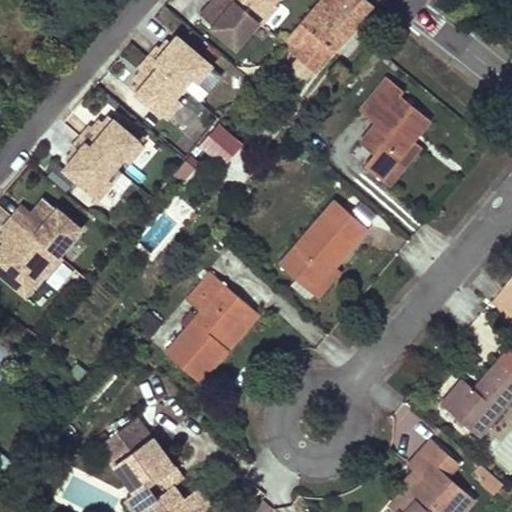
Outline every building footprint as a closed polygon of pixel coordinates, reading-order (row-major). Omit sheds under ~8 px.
[(260,22),(234,0),(210,0),(214,3),(218,6),(214,11),(218,14),(210,24),(238,48),(260,22)] [(278,0),(234,0),(260,22),(262,24),(278,6),(275,4),(278,0)] [(320,0),(282,46),(315,73),(335,51),(336,52),(375,5),(374,4),(368,0),(320,0)] [(218,6),(214,3),(202,17),(210,24),(218,14),(214,11),(218,6)] [(213,66),(179,37),(173,45),(166,52),(160,47),(150,58),(185,88),(193,79),(198,83),(213,66)] [(173,45),(166,39),(160,47),(166,52),(173,45)] [(185,88),(150,58),(140,70),(147,75),(140,83),(134,90),(167,119),(182,102),(177,98),(185,88)] [(329,76),(340,85),(351,73),(340,63),(329,76)] [(147,75),(140,70),(134,77),(140,83),(147,75)] [(365,166),(382,179),(413,139),(430,119),(400,95),(404,91),(386,77),(360,111),(376,124),(361,143),(374,154),(365,166)] [(146,145),(112,116),(105,124),(99,132),(92,126),(83,137),(118,167),(126,158),(131,162),(146,145)] [(199,148),(228,165),(243,139),(215,122),(199,148)] [(118,167),(83,137),(73,149),(79,154),(73,162),(66,169),(100,198),(115,181),(109,177),(118,167)] [(382,179),(390,186),(422,146),(413,139),(382,179)] [(281,265),(296,278),(312,292),(335,265),(367,228),(336,201),(281,265)] [(25,205),(15,217),(61,255),(83,229),(55,205),(47,215),(43,212),(39,216),(35,213),(25,205)] [(61,255),(15,217),(5,229),(6,230),(13,236),(7,243),(0,251),(0,271),(27,295),(46,273),(48,275),(64,257),(61,255)] [(13,236),(6,230),(1,237),(7,243),(13,236)] [(57,289),(74,268),(62,259),(45,280),(57,289)] [(312,292),(318,297),(341,270),(335,265),(312,292)] [(168,354),(200,382),(228,350),(222,344),(252,308),(213,274),(189,301),(203,313),(168,354)] [(291,284),(307,298),(312,292),(296,278),(291,284)] [(222,344),(228,350),(259,314),(252,308),(222,344)] [(441,405),(481,439),(511,402),(511,370),(500,360),(474,389),(463,380),(441,405)] [(126,500),(134,511),(141,511),(144,510),(145,511),(192,511),(183,500),(173,487),(169,490),(160,478),(175,468),(153,438),(152,439),(137,418),(99,446),(114,467),(116,466),(136,493),(126,500)] [(463,511),(474,500),(447,477),(458,464),(433,442),(411,467),(415,471),(420,475),(412,484),(392,507),(397,511),(463,511)] [(160,478),(169,490),(173,487),(183,480),(175,468),(160,478)] [(407,480),(412,484),(420,475),(415,471),(407,480)] [(183,500),(192,511),(201,511),(210,506),(198,489),(183,500)]
